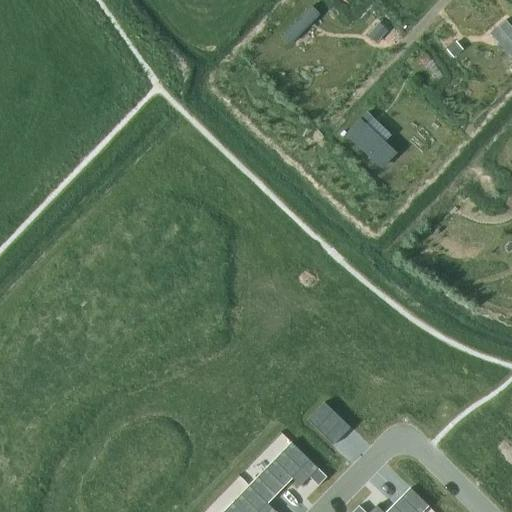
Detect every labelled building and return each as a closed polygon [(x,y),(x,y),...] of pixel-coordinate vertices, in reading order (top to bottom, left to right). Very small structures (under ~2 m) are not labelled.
[(141,217),(108,252),(131,273),(164,239),(141,217)] [(85,241),(77,249),(86,258),(94,249),(85,241)] [(103,257),(94,266),(103,274),(111,266),(103,257)] [(80,263),(47,298),(70,319),(103,285),(80,263)] [(198,318),(165,353),(188,375),(221,340),(198,318)] [(19,321),(0,340),(0,368),(9,377),(42,342),(19,321)] [(277,330),(260,348),(294,382),(312,364),(277,330)] [(174,372),(165,380),(174,389),(182,380),(174,372)] [(191,388),(183,397),(191,405),(199,397),(191,388)] [(163,389),(130,424),(153,445),(186,410),(163,389)] [(291,443),(249,486),(267,503),(291,478),(300,486),(309,477),(318,486),(326,477),(318,469),(291,443)] [(100,457),(67,492),(88,511),(91,511),(123,479),(100,457)] [(249,486),(223,511),(275,511),(267,503),(249,486)] [(364,511),(358,506),(352,511),(421,511),(428,506),(410,488),(386,511),(382,511),(376,506),(370,511),(364,511)] [(59,494),(50,503),(59,511),(67,502),(59,494)] [(48,511),(31,495),(14,511),(48,511)]
